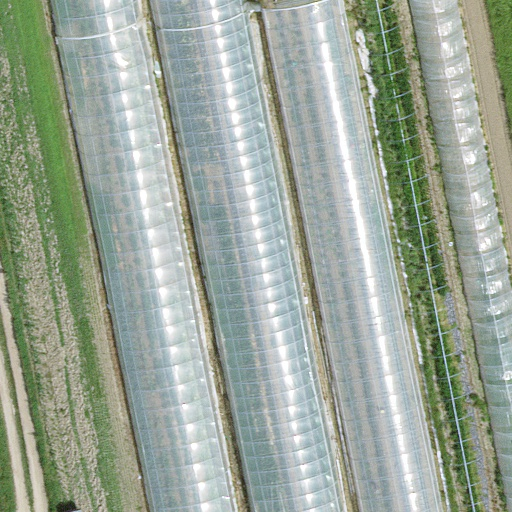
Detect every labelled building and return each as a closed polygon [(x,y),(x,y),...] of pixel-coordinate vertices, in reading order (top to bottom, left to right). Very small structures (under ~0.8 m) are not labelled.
[(235,511),(135,0),(45,0),(145,511),(235,511)] [(344,511),(245,0),(149,0),(248,511),(344,511)] [(282,0),(314,280),(390,271),(358,0),(282,0)] [(376,0),(413,281),(509,268),(473,0),(376,0)] [(511,511),(511,263),(335,288),(366,511),(511,511)]
